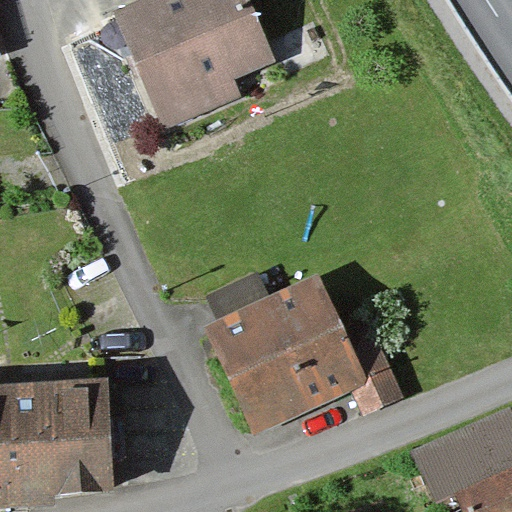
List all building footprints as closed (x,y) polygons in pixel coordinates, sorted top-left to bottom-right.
[(267,66),(236,0),(160,0),(162,3),(119,23),(171,135),(246,101),(236,80),(267,66)] [(0,58),(9,56),(0,27),(0,58)] [(210,309),(264,289),(256,269),(203,290),(210,309)] [(372,381),(332,301),(220,356),(259,436),(372,381)] [(115,384),(0,390),(0,504),(121,498),(115,384)] [(511,511),(511,424),(509,419),(425,461),(450,511),(511,511)]
